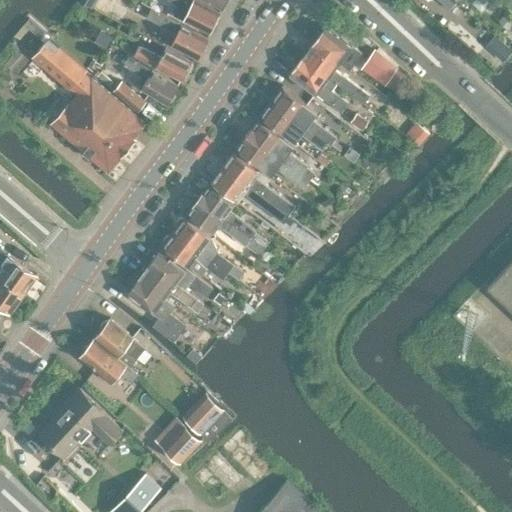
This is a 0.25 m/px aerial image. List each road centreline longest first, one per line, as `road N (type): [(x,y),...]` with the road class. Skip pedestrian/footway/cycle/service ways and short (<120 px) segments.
road 1 (tertiary): [(84,270),(279,0)]
road 2 (residential): [(511,133),(369,0)]
road 3 (tertiary): [(0,391),(84,270)]
